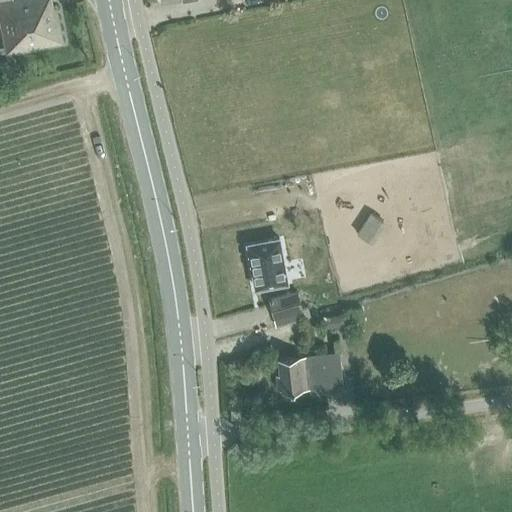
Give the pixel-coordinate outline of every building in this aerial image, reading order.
[(0,0),(0,46),(5,46),(6,51),(61,41),(54,5),(50,6),(49,0),(0,0)] [(278,237),(247,243),(255,287),(286,281),(278,237)] [(269,298),(274,316),(276,323),(291,318),(307,315),(305,307),(301,308),(296,290),(269,298)] [(361,307),(350,308),(351,321),(362,319),(361,307)] [(345,313),(321,316),(322,327),(346,325),(345,313)] [(329,391),(328,385),(342,384),(338,350),(277,357),(279,374),(274,374),(276,390),(311,386),(311,388),(309,388),(310,394),(329,391)]
